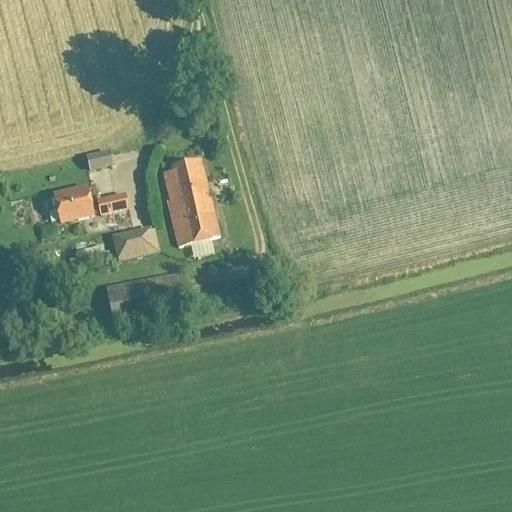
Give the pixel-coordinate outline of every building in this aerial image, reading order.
[(109,156),(87,161),(90,176),(112,171),(109,156)] [(171,170),(173,176),(164,178),(170,204),(167,205),(178,251),(220,241),(201,163),(171,170)] [(99,203),(97,196),(89,198),(87,190),(54,198),(60,226),(94,218),(93,216),(99,215),(100,218),(129,211),(125,197),(99,203)] [(127,234),(133,256),(147,253),(144,240),(152,238),(149,228),(127,234)] [(78,288),(93,286),(90,265),(75,267),(78,288)] [(184,276),(106,290),(113,330),(192,316),(184,276)]
